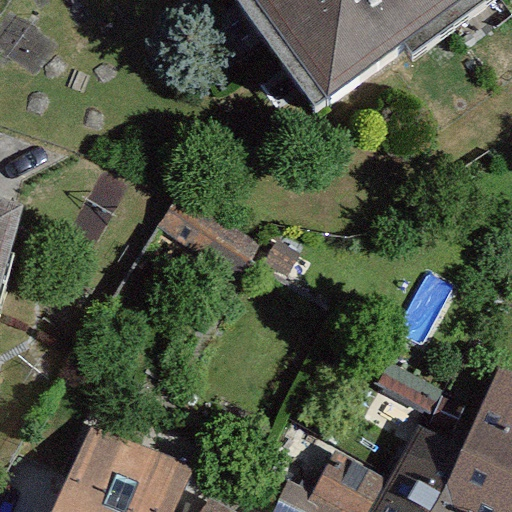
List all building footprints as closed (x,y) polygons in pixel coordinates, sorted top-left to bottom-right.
[(235,0),(316,109),(404,45),(413,58),(491,0),(235,0)] [(0,291),(23,208),(0,201),(0,291)] [(511,511),(511,384),(496,377),(458,455),(428,511),(511,511)] [(175,511),(193,472),(89,430),(54,511),(175,511)] [(428,511),(458,455),(414,438),(385,491),(374,511),(428,511)] [(374,511),(385,491),(330,464),(305,511),(374,511)] [(235,511),(214,499),(205,511),(235,511)]
